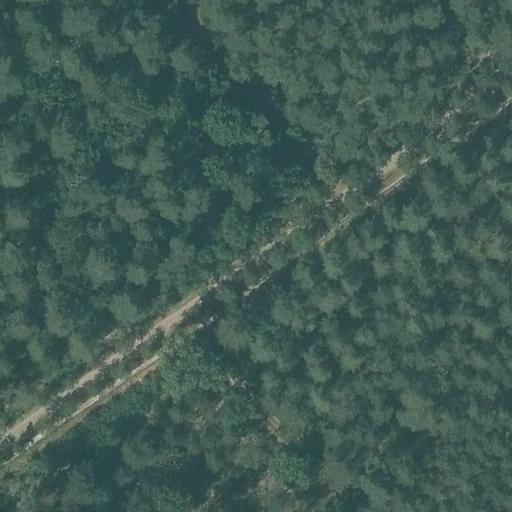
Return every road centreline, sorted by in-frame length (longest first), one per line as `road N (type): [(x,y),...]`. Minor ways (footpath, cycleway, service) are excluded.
road 1 (track): [(511,69),(341,188),(0,451)]
road 2 (track): [(186,314),(366,511)]
road 3 (unknown): [(341,188),(171,0)]
